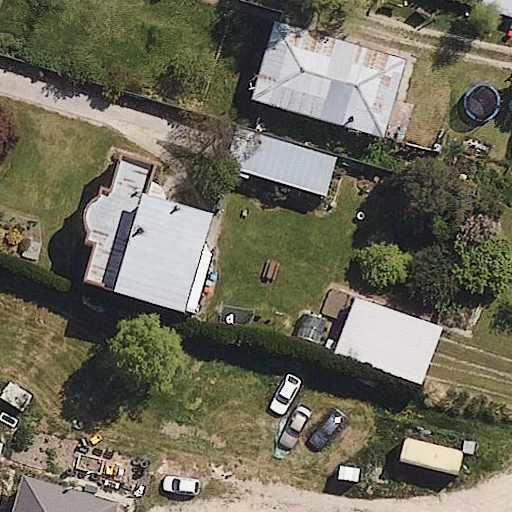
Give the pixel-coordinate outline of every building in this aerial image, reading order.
[(511,0),(476,0),(476,2),(511,15),(511,0)] [(276,16),(251,94),(383,137),(408,58),(276,16)] [(248,128),(233,174),(323,202),(337,156),(248,128)] [(148,159),(125,152),(89,276),(177,302),(207,200),(142,181),(148,159)] [(350,283),(328,349),(427,382),(450,317),(350,283)] [(178,332),(169,358),(265,390),(274,365),(178,332)] [(104,511),(111,488),(16,464),(3,511),(104,511)]
